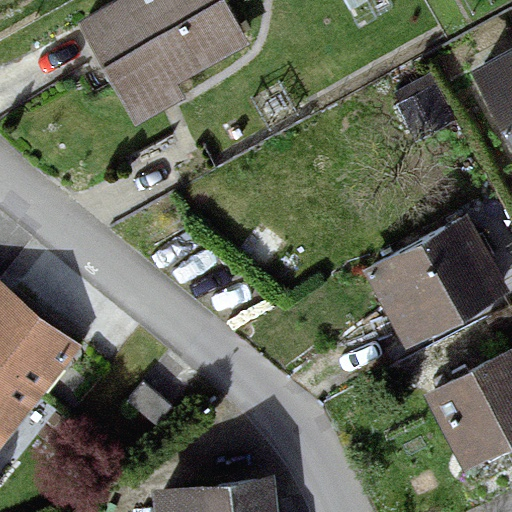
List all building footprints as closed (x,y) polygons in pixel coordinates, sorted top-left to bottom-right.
[(222,0),(118,0),(84,19),(121,87),(156,68),(163,80),(242,36),(222,0)] [(511,50),(481,68),(511,124),(511,50)] [(405,292),(424,326),(498,286),(459,215),(372,264),(391,300),(405,292)] [(7,296),(1,292),(0,292),(0,421),(63,342),(7,296)] [(511,346),(433,388),(468,455),(511,432),(511,346)] [(156,420),(171,403),(143,378),(128,396),(156,420)] [(260,511),(257,478),(163,489),(165,511),(260,511)]
